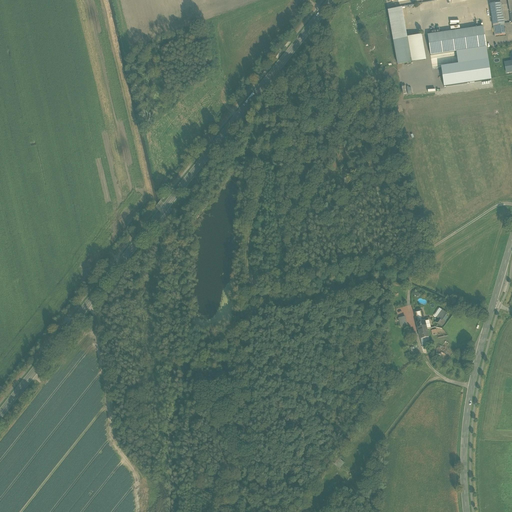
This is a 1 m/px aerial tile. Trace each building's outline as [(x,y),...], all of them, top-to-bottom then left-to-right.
[(501,3),(490,5),(493,26),(503,25),(504,25),(504,24),(501,3)] [(401,9),(388,11),(398,65),(425,60),(421,36),(406,38),(401,9)] [(503,25),(493,26),(494,36),(505,35),(504,25),(503,25)] [(483,27),(427,35),(431,56),(486,47),(483,27)] [(488,60),(441,67),(444,87),(491,80),(488,60)] [(443,320),(445,316),(447,314),(442,310),(437,317),(439,319),(442,321),(443,320)] [(417,323),(424,321),(422,311),(414,312),(417,323)] [(443,320),(442,321),(439,325),(442,327),(445,321),(448,318),(445,316),(443,320)] [(405,317),(399,319),(401,327),(407,326),(405,317)] [(427,329),(425,321),(424,321),(417,323),(419,331),(427,329)] [(427,329),(419,331),(421,339),(426,338),(428,338),(429,337),(427,329)]
